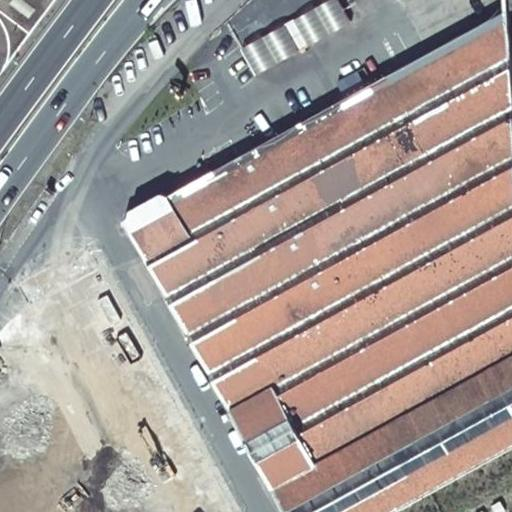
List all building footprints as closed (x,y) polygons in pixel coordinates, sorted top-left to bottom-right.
[(0,0),(0,76),(2,75),(48,12),(57,0),(0,0)] [(511,0),(504,0),(505,9),(327,110),(326,109),(313,110),(305,115),(297,125),(298,126),(168,195),(162,192),(131,210),(129,217),(124,220),(284,511),(394,511),(429,493),(511,448),(511,82),(509,11),(511,10),(511,0)] [(337,0),(325,0),(294,18),(309,46),(350,24),(337,0)] [(282,24),(298,53),(309,46),(294,18),(282,24)] [(282,24),(238,49),(253,77),(298,53),(282,24)]
